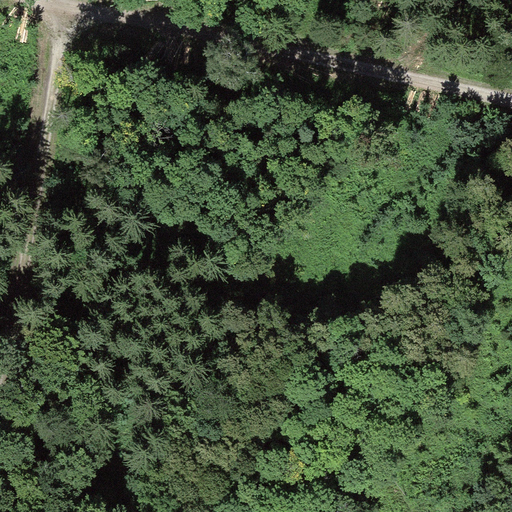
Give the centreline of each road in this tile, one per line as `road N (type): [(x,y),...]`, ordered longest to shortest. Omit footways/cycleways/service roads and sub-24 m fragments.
road 1 (track): [(511,103),(59,0)]
road 2 (track): [(68,2),(0,451)]
